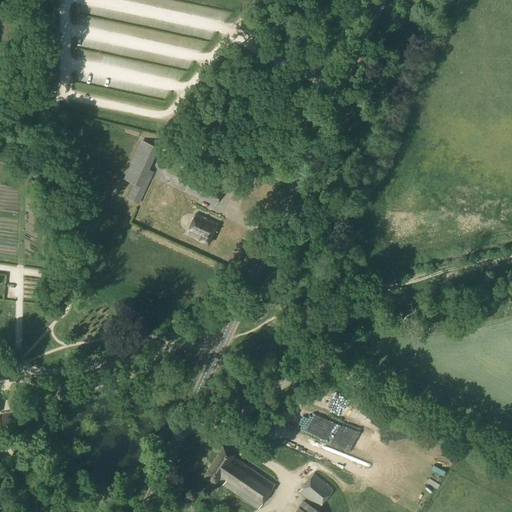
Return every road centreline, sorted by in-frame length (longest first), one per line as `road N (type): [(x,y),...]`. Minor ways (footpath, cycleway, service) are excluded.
road 1 (tertiary): [(187,423),(380,0)]
road 2 (unclassified): [(511,463),(327,370),(296,376),(229,421),(187,423)]
